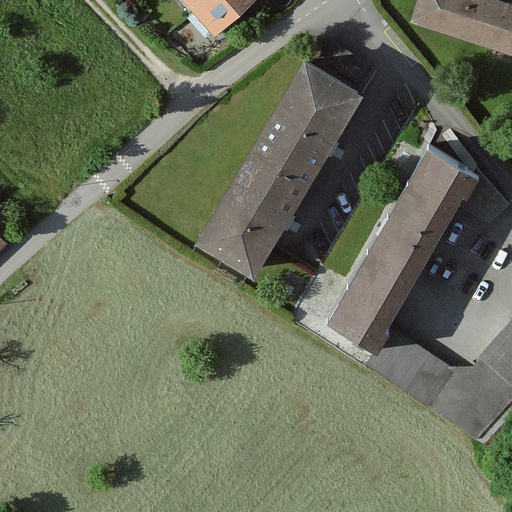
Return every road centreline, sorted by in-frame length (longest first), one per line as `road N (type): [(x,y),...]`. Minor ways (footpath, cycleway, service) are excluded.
road 1 (residential): [(338,0),(187,109),(0,274)]
road 2 (residential): [(511,198),(352,0)]
road 3 (track): [(187,109),(100,0)]
